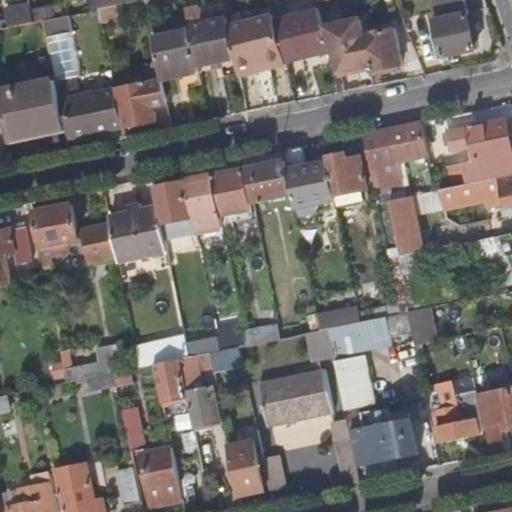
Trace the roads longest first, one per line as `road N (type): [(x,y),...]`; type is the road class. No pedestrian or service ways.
road 1 (residential): [(0,185),(511,80)]
road 2 (residential): [(333,511),(511,476)]
